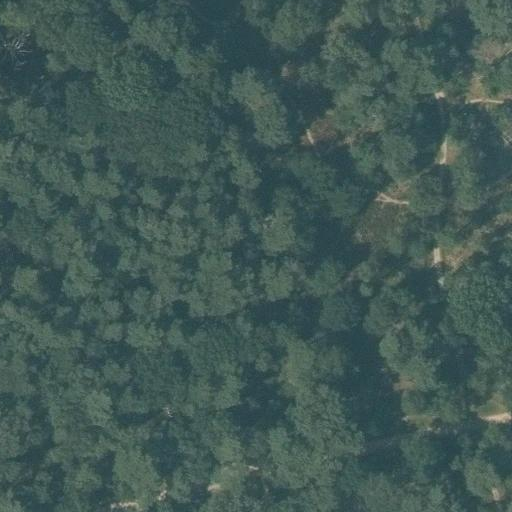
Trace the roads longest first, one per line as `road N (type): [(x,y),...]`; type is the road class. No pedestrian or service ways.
road 1 (track): [(227,483),(436,435)]
road 2 (track): [(104,511),(227,483)]
